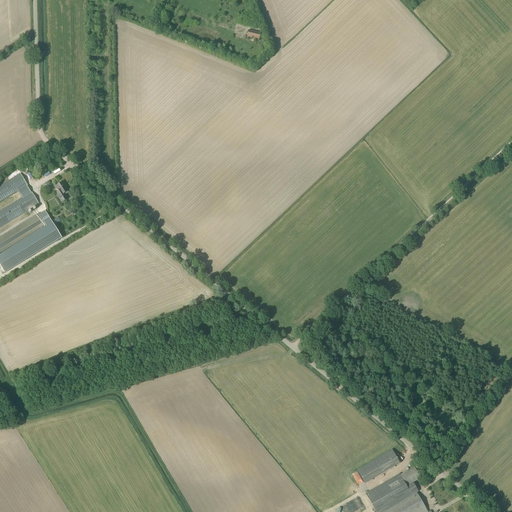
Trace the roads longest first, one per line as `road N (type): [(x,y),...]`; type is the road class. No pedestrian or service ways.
road 1 (unclassified): [(489,511),(48,143),(39,131),(35,0)]
road 2 (track): [(511,144),(292,348)]
